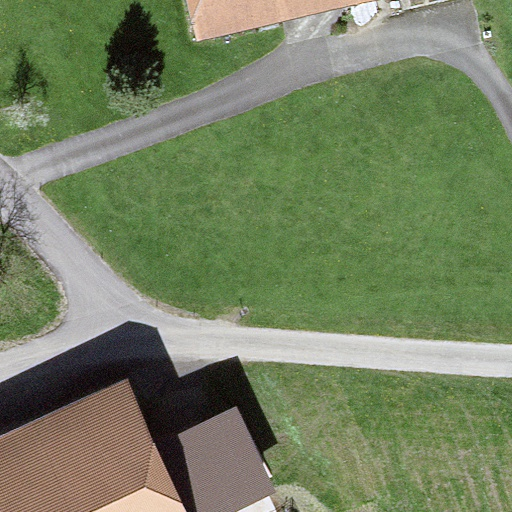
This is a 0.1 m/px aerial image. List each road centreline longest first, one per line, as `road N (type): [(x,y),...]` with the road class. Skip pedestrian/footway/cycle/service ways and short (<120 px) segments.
road 1 (unclassified): [(511,356),(163,335)]
road 2 (residential): [(163,335),(0,189)]
road 3 (unclassified): [(163,335),(0,378)]
